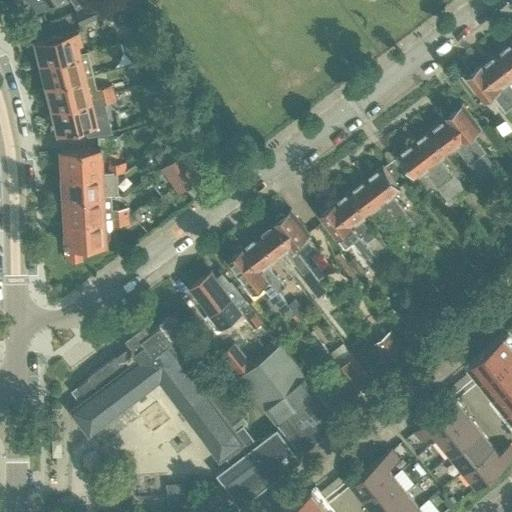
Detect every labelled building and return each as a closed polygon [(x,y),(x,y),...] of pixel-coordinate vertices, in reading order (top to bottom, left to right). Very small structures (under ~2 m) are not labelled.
[(28,0),(34,8),(44,0),(69,0),(76,8),(86,0),(28,0)] [(100,0),(74,11),(80,23),(123,5),(120,0),(100,0)] [(40,62),(76,53),(74,42),(79,41),(76,30),(61,34),(60,32),(55,32),(48,34),(43,36),(44,38),(35,40),(40,62)] [(137,46),(135,37),(120,40),(123,50),(137,46)] [(511,40),(498,51),(511,70),(511,40)] [(43,73),(46,84),(82,75),(92,72),(87,51),(76,53),(40,62),(43,73)] [(511,86),(508,81),(511,77),(511,70),(498,51),(482,64),(499,87),(511,104),(511,86)] [(511,104),(499,87),(482,64),(466,76),(483,99),(492,93),(511,119),(511,104)] [(88,98),(97,96),(95,88),(96,88),(92,72),(82,75),(46,84),(47,89),(51,107),(88,98)] [(101,95),(114,91),(112,84),(96,88),(95,88),(97,96),(101,95)] [(101,95),(103,103),(116,100),(114,91),(101,95)] [(97,96),(88,98),(51,107),(57,130),(84,123),(87,134),(110,131),(109,127),(103,103),(101,95),(97,96)] [(489,173),(497,167),(471,133),(480,127),(462,104),(446,116),(464,139),(489,173)] [(489,173),(464,139),(446,116),(430,128),(447,152),(455,146),(481,179),(489,173)] [(456,198),(466,191),(440,157),(447,152),(430,128),(414,141),(431,164),(456,198)] [(119,135),(97,137),(98,148),(119,146),(119,135)] [(456,198),(431,164),(414,141),(398,153),(415,177),(424,169),(449,203),(456,198)] [(158,153),(165,163),(175,156),(167,146),(158,153)] [(100,173),(100,171),(98,148),(60,150),(61,175),(100,173)] [(165,163),(161,166),(180,191),(200,177),(181,151),(175,156),(165,163)] [(110,171),(116,172),(126,171),(126,163),(125,163),(125,162),(109,163),(109,164),(110,171)] [(406,229),(415,223),(392,194),(399,188),(382,166),(366,177),(384,200),(406,229)] [(117,194),(116,172),(110,171),(100,171),(100,173),(61,175),(62,198),(63,198),(101,196),(110,194),(117,194)] [(406,229),(384,200),(366,177),(351,189),(368,212),(376,206),(398,236),(406,229)] [(360,218),(368,212),(351,189),(336,201),(367,243),(374,253),(383,246),(376,236),(375,237),(360,218)] [(62,200),(64,220),(102,218),(113,217),(112,216),(128,215),(128,208),(111,209),(110,194),(101,196),(63,198),(62,198),(62,200)] [(367,243),(336,201),(320,213),(347,248),(354,242),(363,253),(362,254),(373,268),(381,262),(374,253),(367,243)] [(310,233),(292,209),(285,215),(282,214),(276,218),(276,221),(276,222),(294,245),(318,279),(325,273),(311,255),(319,250),(307,235),(310,233)] [(102,218),(64,220),(66,259),(82,258),(81,243),(104,242),(108,238),(108,231),(111,227),(111,225),(129,224),(128,215),(112,216),(113,217),(102,218)] [(318,279),(294,245),(276,222),(275,222),(276,223),(261,234),(278,257),(287,251),(294,260),(293,261),(319,297),(326,291),(318,279)] [(269,264),(278,257),(261,234),(245,246),(245,245),(244,246),(279,292),(286,286),(277,274),(276,275),(269,264)] [(243,246),(241,245),(235,249),(235,252),(228,258),(236,268),(234,271),(239,278),(243,278),(245,280),(242,283),(254,299),(266,290),(272,297),(274,301),(279,301),(286,311),(290,308),(278,292),(279,292),(244,246),(243,246)] [(247,319),(256,312),(245,298),(238,304),(224,287),(230,282),(223,273),(217,278),(212,270),(193,285),(212,310),(210,312),(216,320),(226,312),(233,320),(243,312),(247,319)] [(346,301),(343,291),(335,293),(338,304),(346,301)] [(255,328),(263,322),(256,312),(247,319),(255,328)] [(151,329),(145,321),(125,336),(132,345),(117,355),(116,354),(88,376),(89,377),(78,385),(86,396),(69,409),(89,434),(160,380),(221,459),(225,455),(230,461),(216,472),(241,504),(302,458),(277,427),(257,441),(244,424),(238,428),(233,421),(244,413),(235,401),(236,400),(209,365),(208,366),(199,354),(195,357),(179,336),(180,334),(181,333),(182,331),(183,330),(183,328),(183,327),(183,325),(183,323),(182,322),(181,320),(179,318),(178,317),(176,316),(175,316),(172,316),(170,316),(168,316),(167,317),(165,318),(151,329)] [(427,345),(438,337),(424,317),(413,326),(427,345)] [(394,371),(412,357),(392,332),(374,346),(394,371)] [(511,341),(504,332),(470,360),(511,412),(511,341)] [(240,375),(253,365),(235,343),(223,353),(240,375)] [(253,365),(240,375),(277,422),(302,453),(343,421),(281,343),(253,365)] [(377,384),(357,360),(345,369),(364,394),(377,384)] [(340,410),(341,410),(356,398),(338,375),(322,388),(340,410)] [(451,392),(441,401),(445,405),(455,397),(451,392)] [(445,405),(441,401),(438,396),(433,400),(441,409),(445,405)] [(438,436),(467,412),(455,397),(445,405),(441,409),(426,421),(434,431),(438,436)] [(62,456),(61,406),(52,406),(53,456),(62,456)] [(467,412),(438,436),(450,452),(480,428),(467,412)] [(420,425),(428,436),(434,431),(426,421),(420,425)] [(423,440),(428,436),(420,425),(414,430),(423,440)] [(463,469),(494,444),(480,428),(450,452),(463,469)] [(507,461),(500,452),(494,444),(463,469),(477,486),(507,461)] [(507,461),(511,457),(511,455),(505,447),(500,452),(507,461)] [(387,452),(395,462),(400,458),(392,448),(387,452)] [(389,467),(395,462),(387,452),(381,457),(389,467)] [(394,472),(389,467),(381,457),(366,469),(361,473),(351,481),(363,496),(394,472)] [(361,473),(366,469),(359,460),(354,464),(357,468),(361,473)] [(357,468),(347,477),(351,481),(361,473),(357,468)] [(394,472),(363,496),(375,511),(376,511),(406,488),(394,472)] [(167,483),(169,504),(187,503),(184,481),(167,483)] [(221,483),(194,504),(199,511),(209,511),(230,496),(221,483)] [(332,511),(312,487),(295,501),(280,511),(332,511)] [(410,511),(420,504),(406,488),(376,511),(410,511)] [(454,504),(448,496),(443,500),(449,508),(454,504)]
